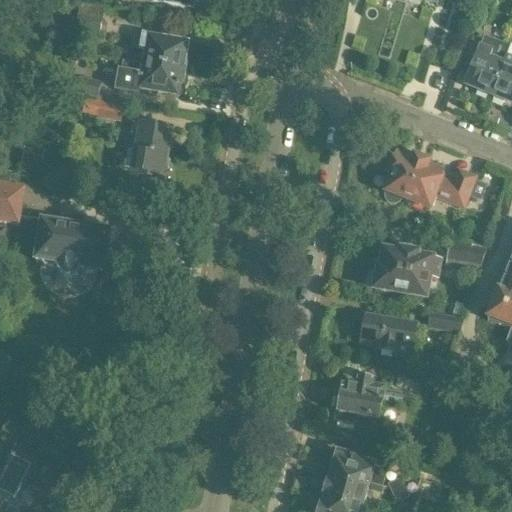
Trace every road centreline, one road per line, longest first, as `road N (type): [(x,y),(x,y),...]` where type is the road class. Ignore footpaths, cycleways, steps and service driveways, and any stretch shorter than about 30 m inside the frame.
road 1 (residential): [(294,66),(264,54),(246,66),(167,499)]
road 2 (residential): [(214,511),(294,66)]
road 3 (residential): [(279,511),(337,118),(327,87)]
road 4 (residential): [(511,158),(327,87)]
